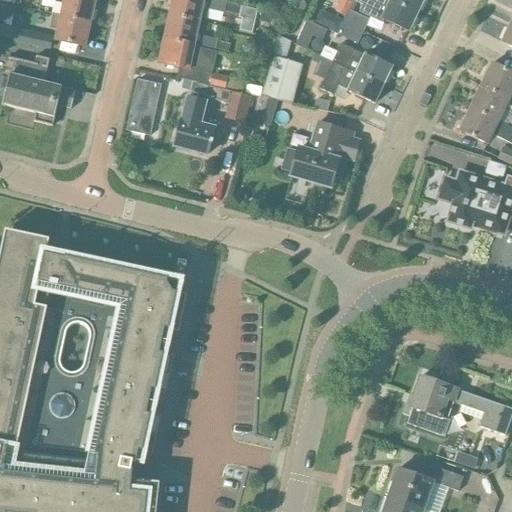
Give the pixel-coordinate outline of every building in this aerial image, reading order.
[(90,24),(95,0),(50,0),(64,3),(61,17),(90,24)] [(207,11),(223,14),(254,21),(256,10),(254,10),(244,8),(208,0),(173,0),(170,16),(199,23),(203,4),(208,5),(207,11)] [(297,0),(292,12),(301,16),(306,6),(305,3),(297,0)] [(346,17),(349,10),(353,2),(354,0),(341,0),(336,13),(346,17)] [(418,14),(391,2),(391,1),(388,0),(354,0),(353,2),(372,11),(371,14),(383,19),(383,20),(391,24),(409,33),(418,14)] [(388,0),(391,1),(391,2),(418,14),(424,0),(388,0)] [(0,20),(14,24),(17,10),(2,7),(0,17),(0,20)] [(264,10),(259,21),(270,26),(275,15),(264,10)] [(349,10),(346,17),(343,24),(365,34),(371,20),(349,10)] [(321,11),(315,24),(337,34),(343,21),(321,11)] [(90,24),(61,17),(52,15),(49,29),(58,31),(56,41),(85,48),(90,24)] [(170,16),(164,40),(215,52),(217,41),(200,37),(199,41),(195,40),(199,23),(170,16)] [(511,22),(502,43),(511,47),(511,22)] [(360,44),(365,34),(343,24),(339,34),(360,44)] [(17,31),(14,42),(50,50),(52,38),(17,31)] [(286,61),(291,43),(279,37),(273,57),(261,96),(292,104),(303,66),(286,61)] [(177,79),(197,83),(225,89),(227,80),(211,76),(216,54),(193,49),(194,47),(215,52),(164,40),(159,64),(179,69),(177,79)] [(333,62),(383,87),(392,68),(365,56),(365,57),(341,46),(340,47),(339,46),(333,62)] [(10,75),(2,106),(36,114),(34,122),(52,127),(57,107),(59,100),(72,103),(70,110),(71,110),(76,91),(44,83),(39,82),(42,68),(47,69),(49,60),(37,57),(35,64),(17,60),(14,76),(10,75)] [(375,105),(383,87),(333,62),(320,89),(334,96),(338,87),(349,91),(348,93),(356,97),(357,96),(375,105)] [(511,74),(492,65),(481,87),(509,100),(511,93),(511,74)] [(137,81),(126,132),(150,137),(161,86),(137,81)] [(481,87),(471,109),(511,129),(498,122),(504,110),(511,114),(511,101),(509,100),(481,87)] [(246,124),(252,98),(232,93),(226,120),(246,124)] [(260,97),(255,123),(271,126),(274,114),(277,100),(260,97)] [(316,98),(314,108),(327,110),(329,101),(316,98)] [(199,126),(205,104),(188,99),(182,122),(181,122),(175,147),(208,156),(211,145),(213,145),(214,142),(212,141),(214,130),(199,126)] [(511,145),(511,129),(471,109),(460,132),(487,145),(492,135),(511,145)] [(284,160),(281,171),(293,174),(292,178),(330,189),(333,177),(340,179),(346,160),(353,162),(359,142),(352,140),(353,135),(317,124),(309,152),(300,150),(299,153),(287,150),(284,160)] [(498,159),(511,165),(511,164),(511,152),(503,148),(498,159)] [(445,180),(439,200),(454,205),(449,223),(470,229),(472,226),(503,236),(511,213),(511,179),(508,178),(505,188),(483,181),(482,186),(462,179),(460,185),(445,180)] [(0,271),(0,511),(141,511),(144,485),(132,484),(132,481),(134,465),(142,467),(162,374),(182,282),(65,256),(64,260),(46,257),(23,252),(5,248),(0,271)] [(413,409),(407,425),(444,438),(450,422),(447,421),(453,404),(484,414),(479,428),(496,434),(505,437),(511,417),(511,410),(505,408),(420,378),(410,408),(413,409)] [(452,452),(448,464),(474,472),(478,461),(452,452)] [(398,470),(388,498),(423,511),(432,484),(458,493),(463,478),(419,463),(420,461),(419,461),(417,464),(425,467),(421,478),(398,470)] [(422,511),(423,511),(388,498),(382,511),(422,511)]
